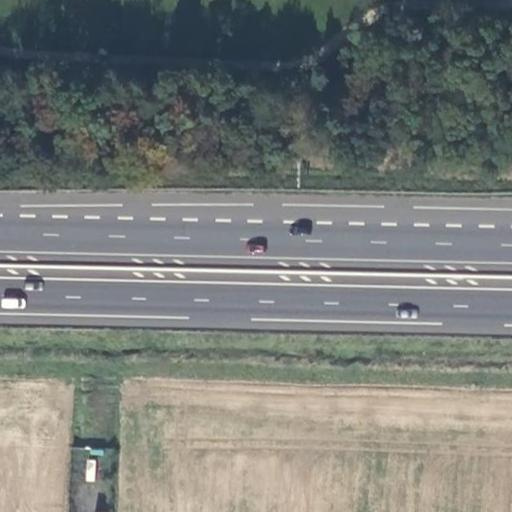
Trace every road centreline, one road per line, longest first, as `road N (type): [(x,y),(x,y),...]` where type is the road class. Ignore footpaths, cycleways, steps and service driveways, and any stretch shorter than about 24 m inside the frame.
road 1 (trunk): [(0,296),(511,307)]
road 2 (trunk): [(511,244),(0,233)]
